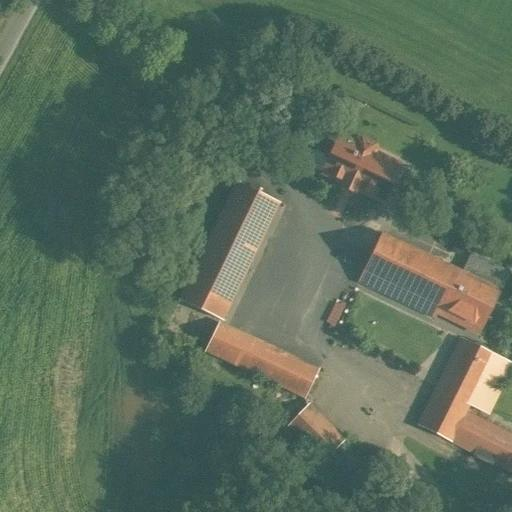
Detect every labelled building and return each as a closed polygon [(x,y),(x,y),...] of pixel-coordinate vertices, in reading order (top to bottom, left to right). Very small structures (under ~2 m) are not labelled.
[(356,146),(340,138),(338,141),(335,139),(331,141),(325,153),(327,157),(330,158),(323,174),(382,201),(398,166),(373,154),(374,150),(373,146),(361,141),(357,143),(356,146)] [(279,204),(236,183),(179,300),(222,321),(279,204)] [(461,272),(383,234),(359,283),(434,319),(439,310),(481,331),(510,273),(470,253),(461,272)] [(317,370),(219,324),(206,352),(303,398),(317,370)] [(511,366),(511,362),(462,338),(417,427),(451,443),(466,414),(469,406),(487,415),(511,366)] [(342,443),(306,407),(288,424),(324,461),(342,443)] [(511,436),(466,414),(451,443),(511,474),(511,436)]
